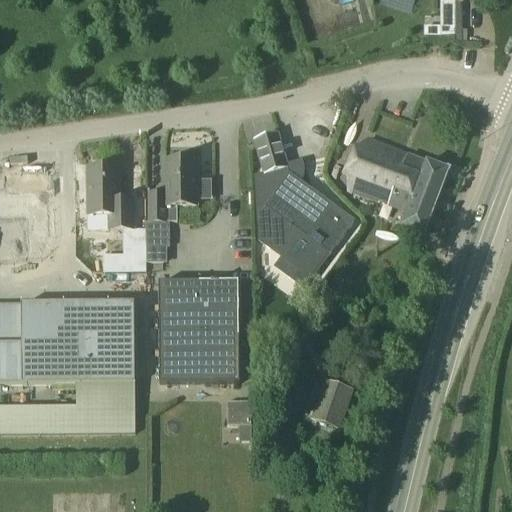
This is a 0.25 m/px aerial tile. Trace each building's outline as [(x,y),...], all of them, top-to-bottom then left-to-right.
[(437,30),(438,41),(458,41),(458,8),(462,8),(470,0),(442,0),(442,30),(437,30)] [(511,49),(511,40),(509,39),(502,53),(509,56),(511,49)] [(277,136),(254,143),(264,177),(255,179),(259,244),(282,260),(311,281),(330,256),(331,257),(354,225),(300,185),(304,178),(304,170),(302,162),(287,166),(277,136)] [(361,162),(349,195),(406,216),(401,230),(422,238),(425,240),(450,172),(448,171),(447,172),(370,143),(369,142),(361,162)] [(164,196),(149,196),(149,225),(169,225),(177,225),(177,209),(197,209),(197,162),(164,163),(164,196)] [(119,202),(119,170),(87,170),(87,218),(109,218),(109,233),(134,233),(133,202),(119,202)] [(160,386),(239,386),(238,285),(159,286),(160,386)] [(0,307),(0,388),(52,388),(52,391),(78,391),(78,388),(135,387),(134,306),(0,307)] [(326,383),(313,421),(341,431),(354,393),(326,383)] [(226,405),(227,429),(251,428),(250,404),(226,405)]
